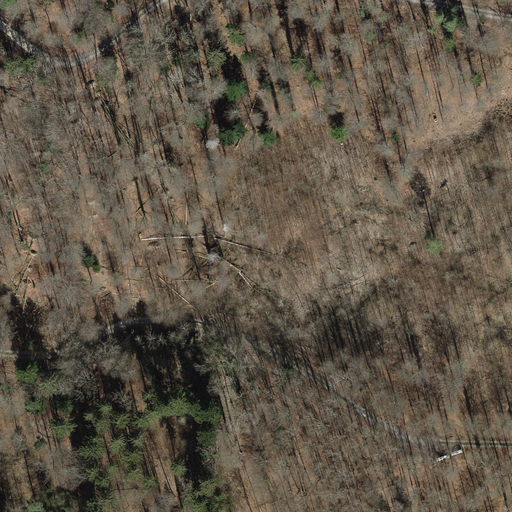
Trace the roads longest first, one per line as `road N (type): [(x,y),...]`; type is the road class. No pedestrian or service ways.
road 1 (track): [(0,351),(60,354),(136,322),(203,323),(261,346),(405,438),(511,445)]
road 2 (track): [(0,25),(42,58),(70,63),(107,47),(158,0)]
